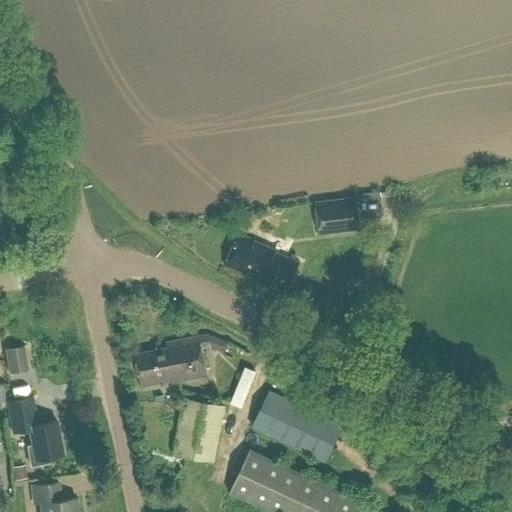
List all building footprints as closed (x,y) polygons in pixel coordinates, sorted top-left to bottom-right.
[(360,230),(356,196),(315,201),(319,235),(360,230)] [(245,274),(248,268),(289,286),(300,261),(276,251),(276,249),(238,233),(225,265),(245,274)] [(166,342),(167,348),(135,354),(142,385),(172,379),(173,382),(207,375),(199,336),(166,342)] [(27,369),(23,344),(3,347),(7,372),(27,369)] [(344,423),(270,387),(251,426),(325,462),(344,423)] [(225,404),(182,396),(172,453),(215,461),(225,404)] [(9,402),(13,426),(38,421),(33,398),(9,402)] [(61,452),(56,420),(30,424),(35,456),(61,452)] [(387,511),(250,448),(229,492),(271,511),(387,511)] [(61,497),(59,478),(34,481),(36,502),(42,501),(43,511),(79,511),(77,495),(61,497)]
